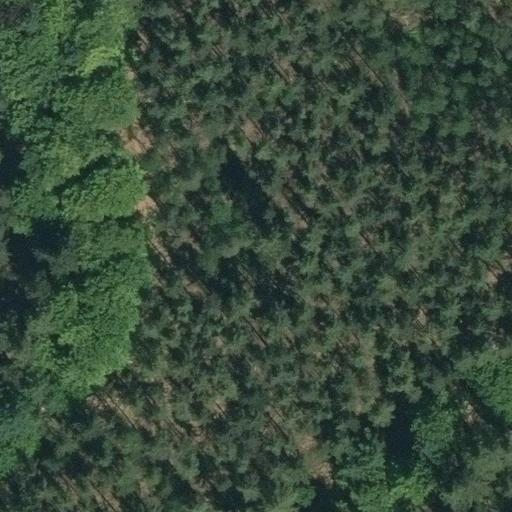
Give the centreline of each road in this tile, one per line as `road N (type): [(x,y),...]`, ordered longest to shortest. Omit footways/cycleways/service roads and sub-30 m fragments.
road 1 (track): [(21,0),(49,74),(52,238),(41,291),(0,365)]
road 2 (track): [(511,391),(310,511)]
